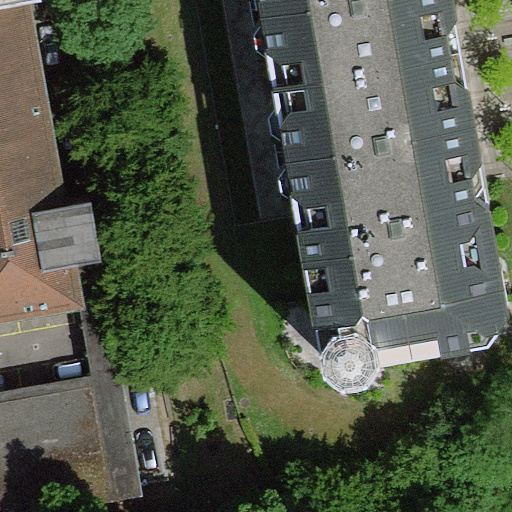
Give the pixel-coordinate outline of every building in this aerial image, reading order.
[(27,0),(0,0),(0,311),(81,297),(73,255),(70,256),(47,260),(37,205),(64,200),(27,0)] [(276,74),(453,42),(445,0),(249,0),(259,48),(274,57),(276,74)] [(301,216),(478,184),(453,42),(276,74),(280,92),(269,104),(283,189),(299,198),(301,216)] [(478,184),(301,216),(324,358),(344,372),(369,367),(383,348),(490,330),(488,314),(497,304),(510,301),(504,266),(492,257),(478,184)] [(90,195),(64,200),(37,205),(47,260),(70,256),(100,250),(90,195)] [(142,487),(100,250),(73,255),(81,297),(97,379),(116,490),(142,487)] [(97,379),(0,396),(0,509),(116,490),(97,379)]
